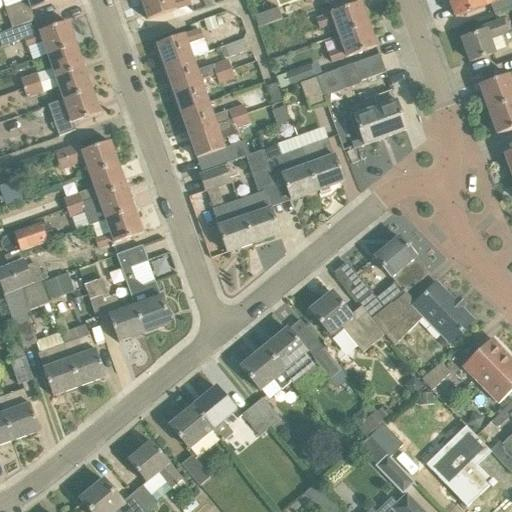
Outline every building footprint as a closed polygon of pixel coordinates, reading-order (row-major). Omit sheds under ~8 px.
[(32,11),(61,1),(60,0),(2,0),(13,31),(36,22),(32,11)] [(192,6),(189,0),(140,0),(148,21),(192,6)] [(448,0),(455,18),(491,5),(504,0),(448,0)] [(339,36),(369,26),(361,3),(316,19),(321,31),(335,26),(339,36)] [(278,9),(257,17),(261,28),(282,20),(278,9)] [(204,21),(208,33),(220,29),(216,17),(204,21)] [(471,63),(497,54),(496,52),(507,48),(503,37),(509,35),(504,19),(483,27),(485,32),(463,40),(471,63)] [(47,56),(77,46),(69,23),(40,33),(36,22),(13,31),(0,35),(0,43),(2,49),(25,41),(27,48),(43,43),(47,56)] [(333,64),(377,48),(369,26),(339,36),(343,48),(329,53),(333,64)] [(165,68),(193,58),(189,46),(205,40),(201,31),(186,37),(186,35),(157,45),(165,68)] [(244,41),(221,49),(224,60),(248,51),(244,41)] [(85,69),(77,46),(47,56),(52,70),(21,80),(25,90),(85,69)] [(360,82),(386,73),(380,55),(339,70),(346,90),(361,85),(360,82)] [(216,76),(233,70),(229,62),(199,72),(193,58),(165,68),(173,91),(201,81),(216,76)] [(311,65),(286,73),(291,86),(315,78),(311,65)] [(63,102),(93,91),(85,69),(25,90),(28,99),(58,88),(63,102)] [(233,70),(216,76),(219,86),(235,80),(233,70)] [(338,71),(317,78),(325,98),(345,91),(338,71)] [(488,110),(511,101),(511,74),(480,86),(488,110)] [(310,110),(327,104),(317,78),(301,84),(310,110)] [(181,114),(209,104),(201,81),(173,91),(181,114)] [(274,105),(283,102),(277,84),(268,88),(274,105)] [(101,114),(93,91),(63,102),(68,115),(53,120),(56,130),(101,114)] [(365,146),(407,131),(393,91),(374,98),(378,107),(354,116),(365,146)] [(497,136),(511,130),(511,101),(488,110),(497,136)] [(189,136),(249,116),(246,107),(215,118),(209,104),(181,114),(189,136)] [(212,168),(231,162),(251,155),(246,143),(226,150),(223,141),(239,135),(237,131),(252,125),(249,116),(189,136),(197,160),(208,156),(212,168)] [(344,182),(337,164),(328,140),(301,149),(318,192),(344,182)] [(90,176),(119,165),(111,143),(83,152),(80,144),(55,153),(62,172),(85,164),(90,176)] [(294,201),(318,192),(301,149),(282,156),(279,147),(264,152),(275,183),(276,188),(287,185),(294,201)] [(275,183),(264,152),(247,158),(257,189),(275,183)] [(119,165),(90,176),(98,199),(127,188),(119,165)] [(218,188),(232,183),(226,166),(201,175),(207,192),(218,188)] [(0,186),(0,189),(6,206),(25,199),(17,180),(0,186)] [(106,222),(135,211),(127,188),(98,199),(83,204),(68,209),(71,218),(86,213),(91,227),(106,222)] [(280,235),(271,209),(264,193),(238,202),(254,244),(280,235)] [(83,204),(79,195),(64,200),(68,209),(83,204)] [(238,202),(225,206),(213,210),(219,228),(218,228),(227,253),(254,244),(238,202)] [(99,250),(143,235),(135,211),(106,222),(110,234),(95,240),(99,250)] [(41,226),(16,234),(21,252),(46,242),(41,226)] [(400,238),(375,258),(405,295),(429,275),(416,258),(400,238)] [(138,266),(148,262),(143,247),(117,256),(135,306),(145,334),(171,324),(156,282),(143,287),(136,281),(134,275),(137,273),(139,270),(139,269),(138,266)] [(0,285),(4,296),(43,282),(36,264),(26,267),(24,261),(9,266),(0,269),(0,285)] [(44,284),(51,302),(75,293),(69,274),(44,284)] [(145,334),(135,306),(121,311),(116,297),(110,299),(103,280),(85,286),(98,321),(109,316),(119,344),(145,334)] [(41,284),(43,283),(43,282),(4,296),(23,350),(38,345),(38,344),(37,342),(30,320),(33,319),(30,311),(45,306),(48,304),(41,284)] [(449,346),(474,321),(437,284),(402,318),(392,305),(391,305),(386,310),(373,320),(385,334),(395,346),(424,319),(449,346)] [(369,290),(356,300),(367,314),(373,320),(386,310),(377,299),(369,290)] [(357,323),(345,309),(333,293),(310,312),(332,338),(343,329),(362,353),(385,334),(373,320),(367,314),(357,323)] [(61,335),(70,332),(65,318),(56,321),(61,335)] [(308,355),(301,346),(288,330),(265,349),(292,383),(294,385),(307,374),(309,377),(318,370),(306,356),(308,355)] [(106,378),(91,336),(64,345),(79,388),(106,378)] [(511,360),(504,352),(492,340),(463,368),(499,405),(511,391),(511,360)] [(79,388),(64,345),(41,354),(38,355),(47,378),(53,397),(79,388)] [(283,391),(292,383),(265,349),(241,368),(262,393),(264,392),(268,397),(277,390),(272,384),(275,382),(283,391)] [(348,378),(324,349),(313,358),(338,387),(348,378)] [(19,386),(33,381),(25,358),(13,363),(11,363),(19,386)] [(441,365),(422,381),(432,391),(450,375),(441,365)] [(414,396),(424,387),(415,377),(405,386),(414,396)] [(194,407),(214,432),(223,443),(234,434),(225,423),(237,413),(229,404),(217,388),(194,407)] [(40,432),(33,414),(25,390),(0,399),(0,402),(4,414),(14,442),(40,432)] [(420,407),(434,405),(433,394),(419,395),(420,407)] [(271,428),(272,428),(281,421),(264,399),(254,407),(271,428)] [(499,427),(510,416),(511,414),(511,402),(493,422),(499,427)] [(170,427),(191,451),(214,432),(194,407),(170,427)] [(260,437),(271,428),(254,407),(243,416),(260,437)] [(377,413),(370,418),(367,421),(368,422),(361,428),(359,430),(367,439),(385,423),(377,413)] [(468,425),(480,430),(485,418),(473,413),(468,425)] [(4,414),(0,414),(0,446),(14,442),(4,414)] [(511,414),(510,416),(511,418),(511,437),(503,446),(500,443),(491,452),(499,460),(499,461),(511,474),(511,414)] [(281,421),(272,428),(277,435),(287,428),(281,421)] [(388,457),(390,459),(403,447),(383,427),(371,439),(382,450),(388,457)] [(492,482),(477,467),(491,453),(467,429),(428,466),(468,507),(489,487),(491,489),(496,484),(493,481),(492,482)] [(128,461),(147,484),(159,474),(172,490),(173,489),(176,492),(185,485),(182,481),(183,481),(170,465),(164,457),(151,442),(128,461)] [(378,466),(388,457),(382,450),(372,460),(378,466)] [(211,478),(193,457),(182,466),(200,487),(211,478)] [(414,483),(390,459),(388,457),(378,466),(377,467),(403,494),(414,483)] [(144,511),(132,497),(123,504),(104,481),(80,501),(90,511),(144,511)] [(144,511),(149,511),(158,505),(143,487),(132,497),(144,511)] [(339,511),(315,487),(306,495),(322,511),(339,511)] [(422,511),(406,495),(397,504),(392,499),(378,511),(374,511),(372,510),(370,511),(422,511)]
